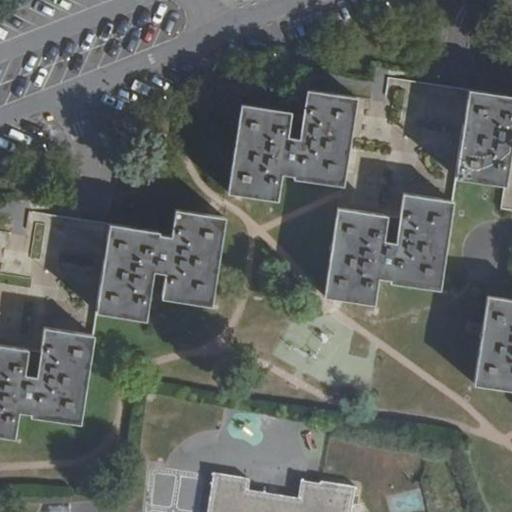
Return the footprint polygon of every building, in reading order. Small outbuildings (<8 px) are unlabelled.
[(336,161),(339,145),(354,147),(362,95),(345,92),(327,90),(313,87),(305,132),(293,130),(296,109),(247,101),(234,190),(282,197),(287,167),(299,168),(299,173),(349,181),(352,164),(336,161)] [(511,92),(476,88),(473,106),(489,108),(486,127),(471,124),(463,174),(511,180),(511,92)] [(446,284),(459,198),(411,190),(404,226),(392,224),(393,211),(360,206),(357,220),(343,217),(332,291),(380,298),(384,271),(397,273),(397,277),(446,284)] [(215,302),(229,215),(179,207),(172,258),(159,256),(163,232),(148,227),(135,223),(113,224),(110,241),(126,244),(123,261),(108,259),(99,310),(149,318),(153,289),(167,291),(166,294),(215,302)] [(511,295),(492,293),(478,380),(511,384),(511,295)] [(82,423),(95,337),(74,334),(50,330),(44,364),(32,363),(33,353),(0,347),(0,433),(18,436),(22,410),(35,412),(35,416),(82,423)] [(358,511),(362,493),(323,486),(322,492),(301,488),(298,503),(251,495),(253,483),(217,477),(210,511),(358,511)]
